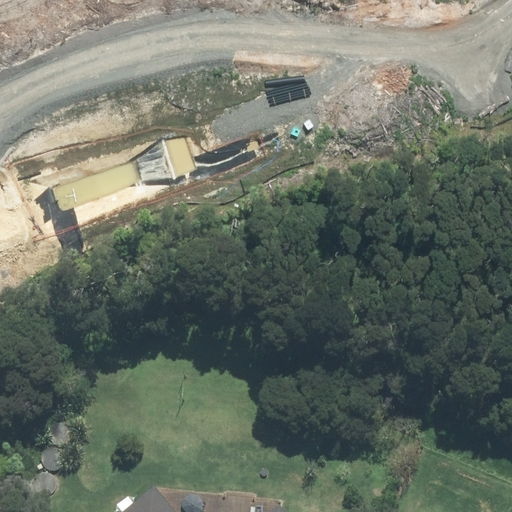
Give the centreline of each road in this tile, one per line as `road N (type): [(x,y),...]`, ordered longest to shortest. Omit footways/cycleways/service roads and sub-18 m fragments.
road 1 (trunk): [(295,0),(0,93)]
road 2 (trunk): [(0,46),(141,0)]
